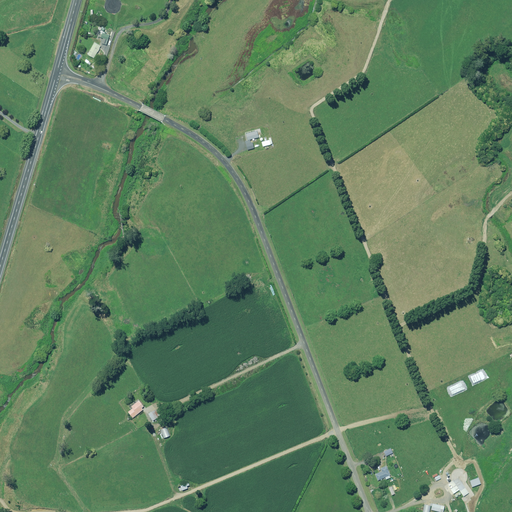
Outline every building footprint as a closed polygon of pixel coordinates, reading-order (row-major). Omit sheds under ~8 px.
[(104,32),(102,31),(100,37),(109,40),(110,36),(104,33),(104,32)] [(101,46),(95,42),(88,55),(94,58),(101,46)] [(248,141),(250,140),(259,138),(257,131),(246,134),(248,141)] [(273,144),(271,138),(269,138),(270,140),(262,142),(263,147),(273,144)] [(250,140),(248,141),(245,141),(248,150),(254,148),(252,143),(251,143),(250,140)] [(128,407),(131,410),(129,412),(133,418),(145,408),(142,404),(138,399),(128,407)] [(157,419),(153,411),(149,414),(153,421),(157,419)] [(170,436),(167,428),(161,430),(164,439),(170,436)] [(391,477),(387,466),(381,469),(382,472),(376,474),(378,481),(386,478),(386,479),(391,477)] [(454,480),(453,481),(451,483),(454,487),(451,489),(454,494),(459,490),(464,496),(469,493),(459,478),(455,481),(454,480)] [(481,484),(479,478),(470,481),(473,487),(481,484)]
